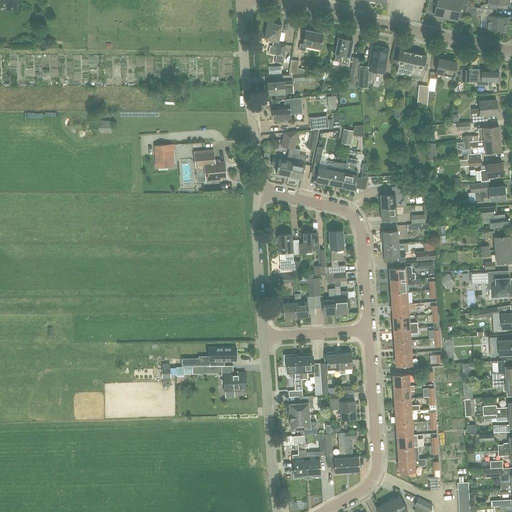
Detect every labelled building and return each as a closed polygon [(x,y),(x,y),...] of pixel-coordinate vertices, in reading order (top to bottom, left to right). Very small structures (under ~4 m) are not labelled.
[(0,0),(0,3),(7,3),(7,10),(17,11),(17,4),(21,4),(21,0),(0,0)] [(445,17),(449,0),(429,0),(429,1),(437,3),(434,14),(445,17)] [(449,0),(445,17),(457,20),(458,18),(465,19),(467,10),(468,0),(449,0)] [(509,4),(509,0),(488,0),(489,3),(481,6),(481,8),(493,9),(495,9),(495,3),(509,4)] [(493,9),(481,8),(476,7),(476,15),(480,15),(480,20),(487,21),(486,29),(506,31),(507,17),(492,16),(493,9)] [(268,23),(265,39),(273,41),(272,46),(270,46),(268,54),(276,55),(278,43),(278,42),(282,26),(268,23)] [(320,48),(323,34),(305,31),(302,44),(300,44),(298,50),(305,51),(306,45),(320,48)] [(348,63),(352,40),(338,38),(335,54),(344,55),(342,62),(348,63)] [(276,55),(284,57),(286,44),(278,43),(276,55)] [(369,70),(384,73),(389,48),(372,45),(368,67),(369,67),(369,70)] [(410,64),(413,52),(407,50),(406,51),(399,50),(397,62),(399,62),(397,70),(397,73),(410,76),(411,73),(410,72),(411,64),(410,64)] [(411,73),(410,76),(410,78),(420,80),(421,75),(423,75),(425,67),(423,67),(426,56),(419,54),(419,53),(413,52),(410,64),(411,64),(410,72),(411,73)] [(352,62),(347,84),(355,85),(357,79),(355,78),(360,59),(352,57),(351,62),(352,62)] [(454,76),(457,62),(439,58),(436,72),(454,76)] [(308,73),(307,70),(303,70),(298,69),(299,61),(291,60),(289,73),(292,74),(308,73)] [(269,75),(281,74),(281,66),(269,66),(269,75)] [(368,82),(369,70),(369,67),(368,67),(359,66),(358,81),(358,87),(368,88),(368,82)] [(498,82),(498,70),(461,69),(461,81),(479,82),(479,85),(491,85),(491,82),(498,82)] [(308,73),(292,74),(294,84),(314,82),(314,80),(324,79),(323,72),(313,73),(313,72),(308,73)] [(291,81),(268,83),(269,95),(276,95),(276,98),(285,97),(285,94),(284,87),(291,87),(291,81)] [(426,106),(429,86),(419,85),(417,105),(426,106)] [(181,100),(181,94),(165,94),(165,98),(164,98),(164,105),(175,105),(175,100),(181,100)] [(327,97),(329,108),(337,108),(336,96),(327,97)] [(291,119),(290,114),(303,113),(301,97),(284,99),(285,106),(273,107),(274,121),(291,119)] [(486,121),(486,115),(498,114),(496,99),(479,101),(480,109),(471,110),(473,122),(486,121)] [(311,130),(329,128),(328,116),(310,118),(311,130)] [(456,131),(470,130),(470,122),(456,123),(456,131)] [(365,137),(364,125),(355,126),(353,135),(365,137)] [(484,139),(500,138),(499,125),(483,127),(483,128),(477,129),(478,135),(462,137),(462,141),(472,140),(484,139)] [(350,145),(353,131),(343,129),(340,143),(350,145)] [(314,150),(318,132),(311,130),(307,148),(314,150)] [(289,176),(294,154),(295,147),(298,131),(285,133),(286,140),(284,140),(283,140),(282,147),(290,148),(287,160),(273,157),(272,165),(278,166),(276,173),(277,175),(283,176),(284,175),(289,176)] [(354,152),(364,152),(364,138),(355,138),(354,152)] [(485,147),(485,153),(501,152),(500,138),(484,139),(472,140),(472,142),(472,146),(472,147),(471,147),(472,148),(485,147)] [(156,146),(157,162),(163,162),(164,166),(173,165),(172,150),(174,150),(174,144),(156,146)] [(429,144),(429,157),(437,156),(437,144),(429,144)] [(203,151),(202,145),(189,147),(191,162),(194,161),(194,168),(205,167),(206,182),(221,180),(221,178),(226,178),(224,162),(219,162),(219,160),(214,161),(213,150),(203,151)] [(319,165),(323,148),(317,147),(314,163),(319,165)] [(294,154),(289,176),(290,178),(296,179),(297,178),(302,179),(307,156),(294,154)] [(342,187),(355,189),(358,175),(357,175),(358,171),(353,170),(354,164),(356,164),(357,159),(347,157),(346,163),(347,163),(344,178),(342,187)] [(481,158),(468,159),(459,160),(460,167),(481,165),(481,158)] [(329,184),(342,187),(344,178),(347,163),(346,163),(340,162),(339,163),(333,161),(333,164),(329,183),(329,184)] [(326,168),(319,167),(316,181),(329,184),(329,183),(333,164),(327,162),(326,168)] [(481,181),(489,180),(489,177),(503,175),(502,163),(486,164),(487,170),(480,170),(481,181)] [(470,193),(475,192),(476,202),(483,201),(482,198),(490,197),(490,201),(506,199),(504,186),(489,188),(488,183),(470,185),(470,193)] [(381,209),(396,207),(404,207),(404,201),(403,201),(403,196),(414,195),(413,187),(397,188),(397,186),(385,187),(385,195),(380,195),(381,209)] [(490,221),(491,227),(508,225),(507,214),(501,214),(501,213),(496,214),(495,206),(474,209),(476,223),(490,221)] [(396,207),(381,209),(382,222),(397,220),(396,207)] [(424,214),(411,215),(411,224),(425,223),(424,215),(424,214)] [(333,273),(345,272),(344,265),(338,266),(336,249),(344,249),(343,231),(330,231),(331,249),(330,249),(331,266),(326,267),(327,273),(333,273)] [(384,245),(399,244),(398,231),(383,232),(381,233),(382,244),(384,244),(384,245)] [(496,251),(511,248),(510,235),(495,237),(494,231),(482,232),(482,239),(494,238),(496,251)] [(311,254),(311,253),(312,253),(312,249),(319,248),(318,232),(304,233),(305,243),(299,243),(300,254),(305,253),(305,254),(311,254)] [(294,258),(292,234),(278,234),(279,253),(284,252),(285,260),(279,260),(280,271),(293,270),(293,275),(300,275),(299,261),(294,261),(293,258),(294,258)] [(399,244),(384,245),(385,258),(390,258),(391,262),(406,261),(405,250),(400,250),(399,244)] [(511,252),(511,248),(496,251),(497,263),(511,261),(511,252)] [(327,273),(326,267),(325,267),(324,249),(317,250),(318,266),(314,266),(315,274),(327,273)] [(416,260),(435,259),(434,250),(415,252),(416,260)] [(419,269),(427,269),(428,274),(434,273),(433,261),(418,263),(419,269)] [(390,268),(391,280),(415,279),(414,273),(413,273),(412,266),(405,267),(404,267),(390,268)] [(345,272),(333,273),(333,283),(346,281),(345,272)] [(491,288),(491,298),(511,296),(511,277),(500,278),(499,272),(471,273),(472,283),(491,282),(492,287),(491,288)] [(315,296),(314,278),(307,279),(308,297),(315,296)] [(392,293),(408,292),(407,284),(415,284),(415,279),(391,280),(392,293)] [(337,314),(350,314),(349,299),(341,300),(340,285),(335,286),(335,289),(337,314)] [(329,300),(323,301),(324,315),(337,314),(335,289),(328,289),(329,300)] [(392,305),(409,304),(408,292),(392,293),(392,305)] [(284,318),(296,318),(295,294),(294,294),(295,303),(283,304),(284,318)] [(295,294),(296,318),(309,317),(308,302),(301,303),(300,294),(295,294)] [(478,294),(470,295),(472,309),(480,308),(478,294)] [(310,307),(321,306),(321,297),(309,297),(310,307)] [(393,317),(409,316),(409,309),(415,308),(414,304),(409,304),(392,305),(393,317)] [(493,333),(501,332),(508,332),(508,328),(511,327),(511,312),(501,313),(501,314),(498,314),(497,307),(494,308),(483,310),(472,312),(474,319),(493,315),(493,333)] [(417,322),(410,323),(409,316),(393,317),(394,329),(410,328),(418,328),(417,322)] [(411,341),(411,333),(418,333),(418,328),(410,328),(394,329),(395,342),(411,341)] [(492,355),(511,353),(511,338),(498,340),(498,335),(491,336),(492,355)] [(396,354),(412,353),(411,341),(395,342),(396,354)] [(218,361),(237,360),(237,347),(218,347),(218,361)] [(446,358),(454,358),(453,349),(445,349),(446,358)] [(340,370),(339,354),(334,354),(334,353),(333,352),(328,353),(327,354),(327,355),(324,355),(324,363),(327,363),(328,370),(334,369),(334,372),(340,371),(339,370),(340,370)] [(339,354),(340,370),(341,370),(341,375),(346,374),(346,368),(353,368),(352,353),(339,354)] [(412,353),(396,354),(397,367),(413,365),(412,353)] [(300,357),(301,379),(308,379),(307,371),(314,370),(313,356),(312,356),(312,355),(311,354),(306,354),(305,355),(305,356),(300,357)] [(302,396),(301,379),(300,357),(287,358),(288,372),(295,372),(296,379),(295,379),(295,391),(289,391),(289,397),(302,396)] [(506,378),(511,377),(511,359),(504,360),(505,372),(493,373),(493,379),(505,378),(506,378)] [(222,375),(222,366),(196,366),(192,367),(176,367),(176,377),(183,377),(183,374),(192,374),(218,373),(218,375),(222,375)] [(235,398),(235,391),(246,390),(246,373),(224,374),(225,392),(226,392),(226,398),(235,398)] [(394,387),(410,386),(409,373),(393,375),(394,387)] [(315,396),(322,395),(320,374),(320,376),(314,376),(315,396)] [(320,374),(322,395),(329,394),(328,388),(327,387),(326,374),(320,374)] [(511,377),(506,378),(505,378),(493,379),(493,386),(500,386),(500,385),(503,385),(503,391),(506,390),(506,391),(511,390),(511,377)] [(395,399),(411,398),(410,390),(414,391),(413,386),(410,386),(394,387),(395,399)] [(330,395),(331,410),(341,409),(342,419),(356,418),(355,400),(345,401),(344,394),(330,395)] [(289,417),(309,415),(308,408),(313,408),(313,396),(299,397),(300,404),(290,404),(290,408),(288,411),(289,417)] [(396,412),(412,410),(420,410),(420,405),(411,405),(411,398),(395,399),(396,412)] [(496,414),(511,413),(511,400),(508,401),(508,407),(496,407),(496,405),(483,405),(483,415),(496,414)] [(397,424),(413,422),(412,410),(396,412),(397,424)] [(511,413),(496,414),(496,421),(509,421),(509,426),(511,425),(511,413)] [(305,435),(317,434),(316,422),(309,422),(309,415),(289,417),(289,423),(291,425),(291,429),(301,428),(302,435),(305,435)] [(397,436),(413,435),(413,422),(397,424),(397,436)] [(356,432),(345,433),(345,434),(346,445),(348,471),(360,471),(359,456),(352,456),(350,439),(356,439),(356,432)] [(398,447),(414,446),(414,440),(418,440),(418,434),(413,435),(397,436),(398,447)] [(294,468),(293,468),(293,478),(303,477),(302,474),(307,474),(306,452),(305,435),(302,435),(293,436),(293,444),(298,444),(298,451),(299,453),(300,453),(300,460),(293,461),(294,468)] [(497,450),(511,449),(511,436),(509,436),(510,443),(502,443),(502,444),(497,445),(497,450)] [(320,451),(306,452),(307,474),(312,474),(312,476),(321,476),(321,473),(320,459),(321,458),(321,455),(325,455),(324,440),(319,440),(320,451)] [(335,468),(333,469),(333,472),(335,474),(342,474),(343,472),(348,471),(346,445),(340,446),(340,457),(334,458),(334,461),(335,466),(335,468)] [(399,460),(415,459),(414,446),(398,447),(399,460)] [(511,449),(497,450),(497,456),(510,455),(511,462),(511,461),(511,449)] [(418,464),(420,466),(425,466),(426,464),(426,458),(415,459),(399,460),(400,472),(410,472),(410,476),(416,476),(415,464),(418,464)] [(482,477),(503,476),(503,468),(482,469),(482,477)] [(500,488),(511,487),(511,474),(511,481),(500,482),(500,488)] [(433,477),(430,477),(431,490),(438,489),(437,477),(433,477)] [(511,487),(500,488),(500,495),(506,495),(506,494),(511,493),(511,487)] [(388,502),(393,511),(408,511),(399,496),(396,498),(395,497),(388,500),(389,502),(388,502)] [(418,498),(415,505),(416,506),(425,510),(428,511),(432,505),(418,498)] [(393,511),(388,502),(386,503),(385,502),(376,507),(378,511),(393,511)]
